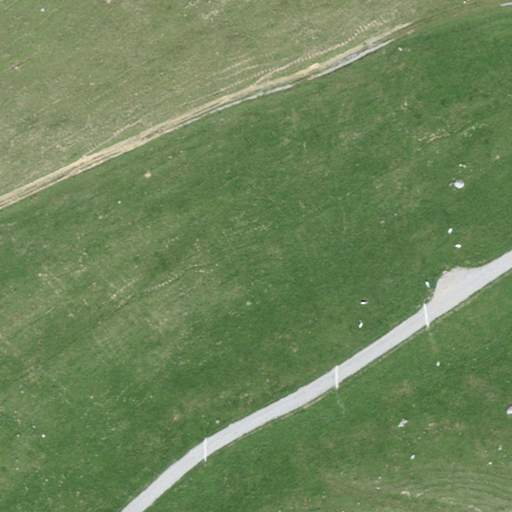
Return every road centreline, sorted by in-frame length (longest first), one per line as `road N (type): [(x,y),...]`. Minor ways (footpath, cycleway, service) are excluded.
road 1 (track): [(0,210),(511,8)]
road 2 (track): [(511,281),(416,369),(336,405),(305,428),(300,445),(306,466),(330,483),(445,511)]
